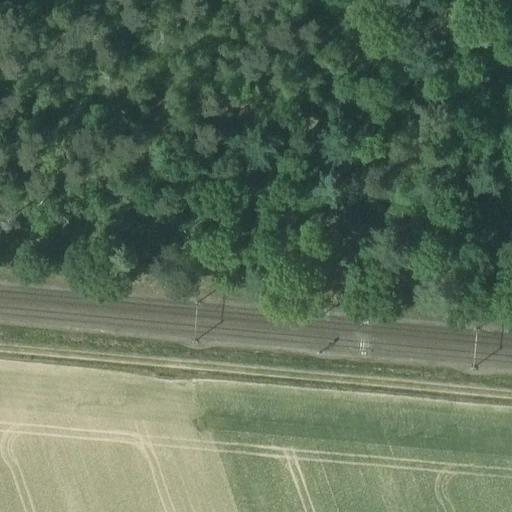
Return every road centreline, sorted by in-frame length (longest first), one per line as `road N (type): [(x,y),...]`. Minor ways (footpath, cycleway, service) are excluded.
road 1 (track): [(0,352),(511,397)]
road 2 (track): [(267,0),(351,74),(371,75),(440,43),(511,33)]
